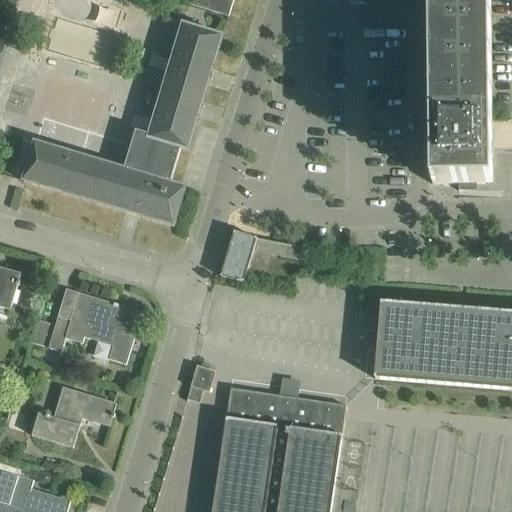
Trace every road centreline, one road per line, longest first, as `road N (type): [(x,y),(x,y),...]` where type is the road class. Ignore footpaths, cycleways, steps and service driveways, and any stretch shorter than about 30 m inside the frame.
road 1 (residential): [(194,288),(279,0)]
road 2 (residential): [(126,511),(194,288)]
road 3 (residential): [(194,288),(0,228)]
